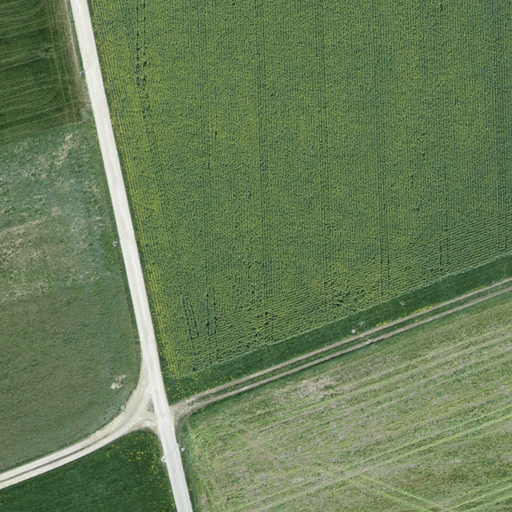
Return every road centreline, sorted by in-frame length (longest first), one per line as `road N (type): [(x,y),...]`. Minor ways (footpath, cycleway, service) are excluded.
road 1 (track): [(78,0),(161,415)]
road 2 (track): [(511,283),(161,415)]
road 3 (track): [(0,481),(161,415)]
